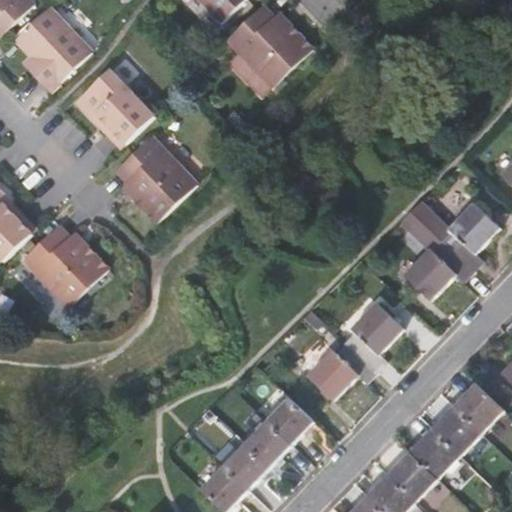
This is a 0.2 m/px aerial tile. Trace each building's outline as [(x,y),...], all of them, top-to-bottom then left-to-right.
[(31,0),(0,0),(0,37),(1,38),(36,4),(31,0)] [(203,0),(225,23),(248,0),(203,0)] [(275,88),(315,49),(291,24),(286,29),(275,17),(265,6),(229,40),(275,88)] [(42,66),(34,73),(52,92),(94,52),(52,8),(18,40),(34,57),(42,66)] [(280,13),(275,17),(286,29),(291,24),(280,13)] [(34,57),(26,64),(34,73),(42,66),(34,57)] [(125,58),(78,102),(94,119),(99,115),(127,145),(156,118),(129,89),(142,76),(125,58)] [(127,145),(99,115),(94,119),(123,149),(127,145)] [(159,223),(199,186),(154,138),(118,171),(128,182),(140,194),(135,198),(159,223)] [(511,190),(511,165),(499,178),(511,190)] [(140,194),(128,182),(124,186),(135,198),(140,194)] [(33,235),(5,205),(10,200),(0,190),(0,257),(5,263),(33,235)] [(33,235),(38,230),(10,200),(5,205),(33,235)] [(409,216),(439,246),(449,236),(446,233),(419,206),(409,216)] [(471,258),(496,232),(471,208),(446,233),(449,236),(439,246),(470,275),(479,266),(471,258)] [(398,226),(427,253),(430,256),(439,246),(409,216),(398,226)] [(86,245),(81,250),(71,238),(61,227),(26,261),(71,308),(110,270),(86,245)] [(81,250),(86,245),(76,234),(71,238),(81,250)] [(402,279),(427,304),(452,278),(460,285),(470,275),(439,246),(430,256),(427,253),(402,279)] [(374,309),(350,334),(352,337),(343,347),(373,376),(383,366),(375,359),(400,333),(374,309)] [(333,357),(330,354),(305,380),(331,405),(356,379),(363,386),(373,376),(343,347),(333,357)] [(511,365),(499,379),(511,390),(511,365)] [(501,415),(474,389),(452,412),(479,438),(501,415)] [(311,426),(288,403),(266,426),(289,449),(311,426)] [(430,435),(457,461),(479,438),(452,412),(430,435)] [(244,449),(268,472),(289,449),(266,426),(244,449)] [(457,461),(430,435),(409,458),(436,484),(457,461)] [(268,472),(244,449),(222,472),(246,495),(268,472)] [(436,484),(409,458),(387,480),(414,506),(436,484)] [(229,511),(246,495),(222,472),(200,494),(218,511),(229,511)] [(408,511),(414,506),(387,480),(365,503),(373,511),(408,511)] [(430,511),(449,492),(440,484),(413,511),(430,511)] [(356,511),(373,511),(365,503),(356,511)]
